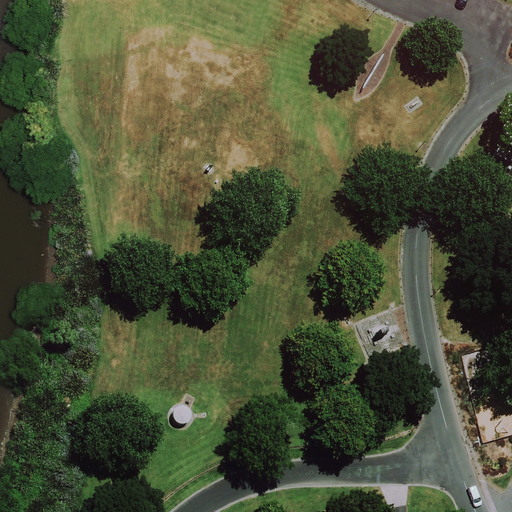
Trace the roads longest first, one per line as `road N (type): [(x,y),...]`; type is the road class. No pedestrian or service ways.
road 1 (unclassified): [(461,473),(421,331),(416,234),(441,155),(471,113),(511,85)]
road 2 (unclassified): [(461,473),(387,468),(278,477),(201,511)]
